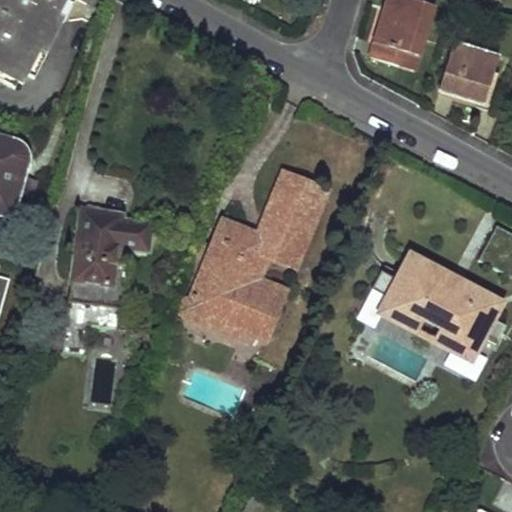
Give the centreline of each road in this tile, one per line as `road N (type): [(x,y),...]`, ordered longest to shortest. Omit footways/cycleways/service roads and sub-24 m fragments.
road 1 (residential): [(511,184),(318,79)]
road 2 (residential): [(318,79),(169,0)]
